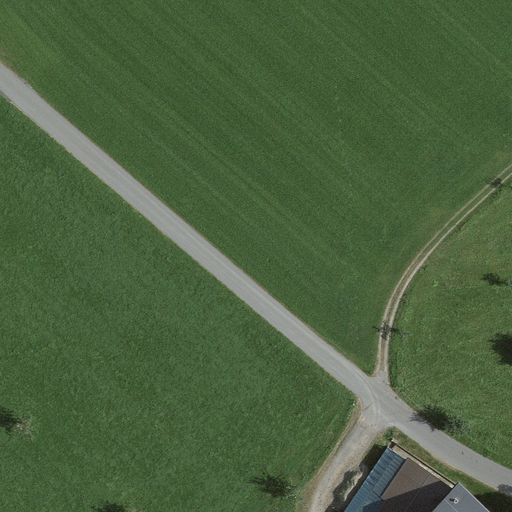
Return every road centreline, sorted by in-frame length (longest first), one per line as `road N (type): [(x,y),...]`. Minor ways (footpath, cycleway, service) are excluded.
road 1 (unclassified): [(511,485),(381,403),(0,77)]
road 2 (track): [(511,175),(411,277),(393,316),(381,403)]
